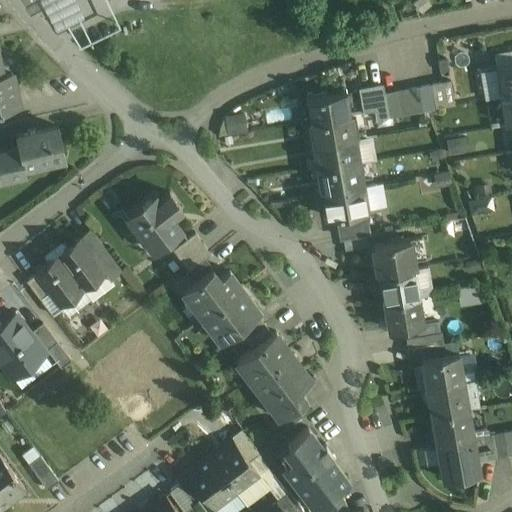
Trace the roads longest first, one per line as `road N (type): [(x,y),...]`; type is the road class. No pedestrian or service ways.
road 1 (residential): [(177,143),(249,224),(316,277),(341,324),(349,407),(385,511)]
road 2 (residential): [(511,16),(405,34),(252,83),(177,143)]
road 3 (residential): [(155,131),(0,251)]
road 4 (residential): [(17,0),(45,35),(155,131)]
